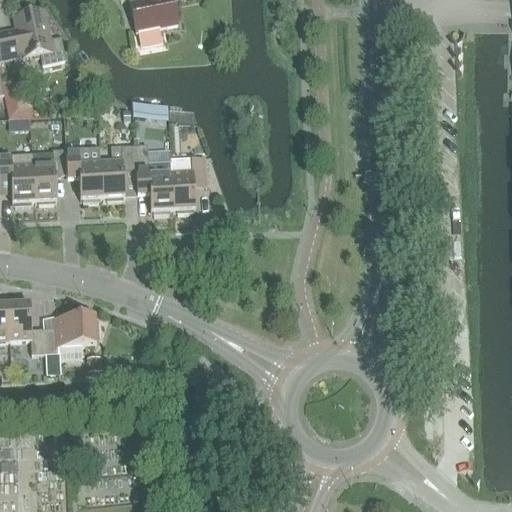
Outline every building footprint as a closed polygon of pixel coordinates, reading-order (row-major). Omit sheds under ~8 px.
[(143,0),(144,4),(130,7),(136,37),(177,28),(171,0),(143,0)] [(480,0),(480,15),(467,15),(467,30),(504,31),(505,0),(480,0)] [(40,59),(43,69),(65,65),(60,43),(50,45),(44,15),(14,21),(16,34),(0,37),(0,61),(1,65),(22,61),(22,62),(40,59)] [(17,112),(15,98),(4,100),(8,123),(32,122),(31,111),(17,112)] [(143,107),(131,106),(132,120),(144,122),(143,107)] [(134,150),(135,175),(136,185),(149,184),(150,216),(153,216),(153,220),(169,219),(169,215),(173,215),(170,167),(148,168),(147,149),(134,150)] [(111,160),(111,166),(100,166),(102,203),(106,203),(106,206),(122,205),(122,202),(124,202),(123,176),(135,175),(134,150),(110,151),(111,160)] [(65,153),(67,178),(67,185),(79,185),(80,204),(82,204),(83,207),(98,207),(98,203),(102,203),(100,166),(99,151),(65,153)] [(55,179),(67,178),(65,153),(52,154),(52,156),(31,158),(34,206),(38,206),(38,210),(54,209),(53,205),(56,205),(55,179)] [(0,156),(0,200),(11,200),(12,208),(15,208),(15,211),(34,210),(34,206),(31,158),(10,159),(10,156),(0,156)] [(173,215),(177,215),(177,218),(192,217),(192,214),(195,214),(193,188),(206,187),(204,162),(191,163),(191,166),(170,167),(173,215)] [(0,346),(9,346),(7,309),(3,309),(3,306),(0,305),(0,346)] [(11,309),(7,309),(9,346),(30,344),(31,359),(44,359),(43,333),(31,334),(29,308),(27,308),(27,305),(11,305),(11,309)] [(55,333),(43,333),(44,359),(58,358),(57,352),(96,350),(96,343),(99,343),(98,327),(95,327),(95,321),(54,323),(55,333)]
